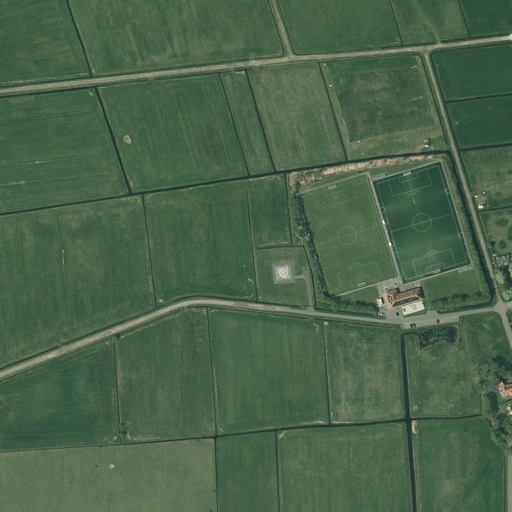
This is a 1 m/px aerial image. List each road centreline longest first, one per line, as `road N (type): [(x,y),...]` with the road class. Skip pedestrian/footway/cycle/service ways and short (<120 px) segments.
road 1 (track): [(0,91),(291,58)]
road 2 (track): [(0,375),(187,303),(275,308)]
road 3 (track): [(501,307),(424,48)]
road 4 (unclassified): [(275,308),(399,322),(501,307)]
road 5 (track): [(291,58),(424,48)]
